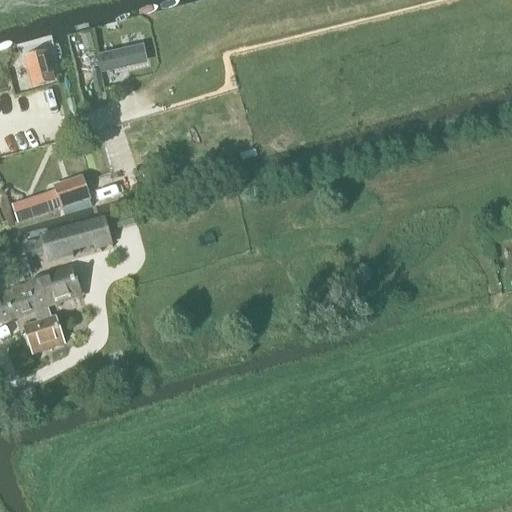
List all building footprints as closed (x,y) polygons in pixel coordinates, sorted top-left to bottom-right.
[(98,56),(102,76),(147,65),(143,47),(98,56)] [(47,52),(25,57),(32,88),(54,83),(47,52)] [(13,207),(17,222),(61,208),(63,215),(92,207),(83,177),(55,186),(57,194),(13,207)] [(105,222),(42,243),(50,268),(113,247),(105,222)] [(39,285),(0,298),(0,325),(37,314),(41,326),(53,322),(48,310),(82,299),(72,270),(38,282),(39,285)] [(57,321),(53,322),(41,326),(25,331),(32,353),(48,347),(50,353),(66,348),(57,321)] [(10,399),(0,401),(0,404),(5,417),(13,419),(15,410),(10,399)]
